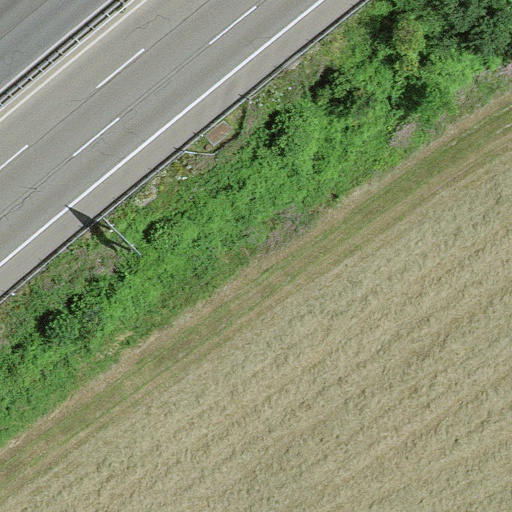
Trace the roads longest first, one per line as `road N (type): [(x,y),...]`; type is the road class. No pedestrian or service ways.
road 1 (track): [(0,477),(511,114)]
road 2 (motorway): [(0,193),(234,0)]
